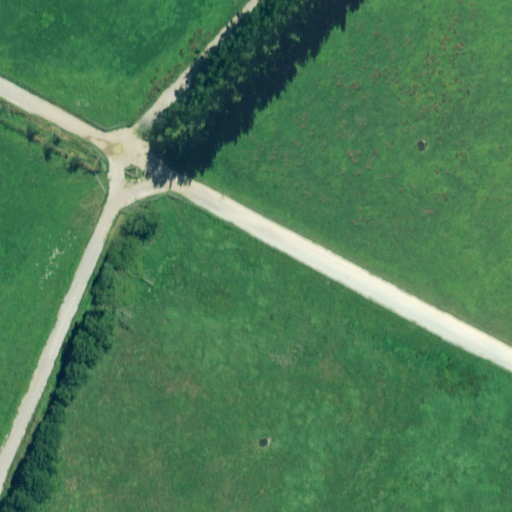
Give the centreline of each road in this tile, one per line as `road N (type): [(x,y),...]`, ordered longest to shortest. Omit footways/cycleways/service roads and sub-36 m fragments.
road 1 (track): [(0,89),(511,358)]
road 2 (track): [(0,468),(134,159)]
road 3 (track): [(257,0),(156,108),(134,159)]
